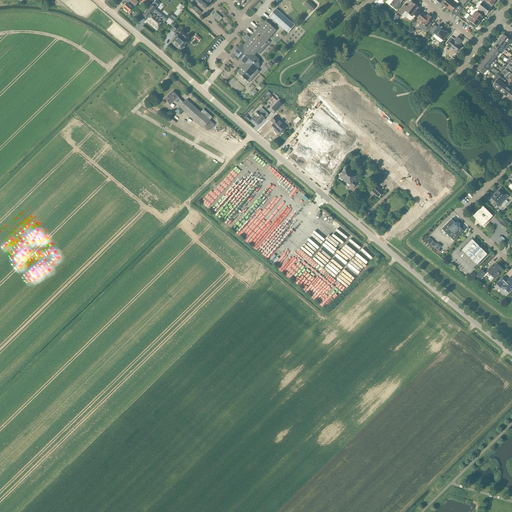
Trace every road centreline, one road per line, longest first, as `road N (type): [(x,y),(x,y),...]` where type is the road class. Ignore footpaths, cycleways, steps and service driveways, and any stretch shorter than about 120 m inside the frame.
road 1 (tertiary): [(292,169),(99,3)]
road 2 (residential): [(344,116),(432,196),(380,244)]
road 3 (tertiary): [(511,353),(380,244)]
road 4 (unknown): [(260,183),(245,210),(324,279),(348,260)]
road 5 (residential): [(511,264),(459,212),(511,161)]
